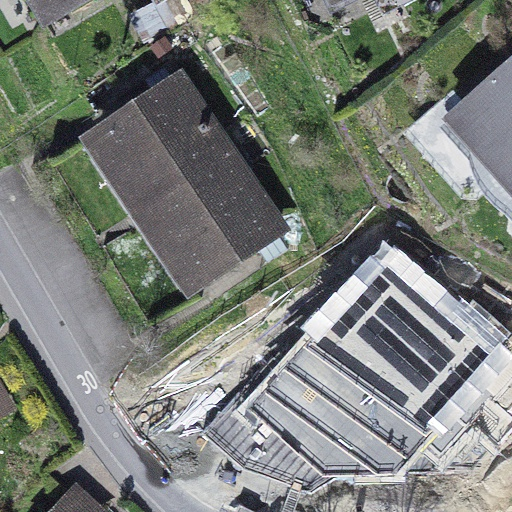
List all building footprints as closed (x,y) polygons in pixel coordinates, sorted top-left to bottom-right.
[(145,0),(0,0),(0,5),(27,60),(146,1),(145,0)] [(292,0),(302,23),(359,0),(292,0)] [(511,48),(413,128),(511,251),(511,48)] [(175,75),(59,148),(165,317),(281,244),(175,75)] [(0,390),(0,424),(14,417),(0,390)]
